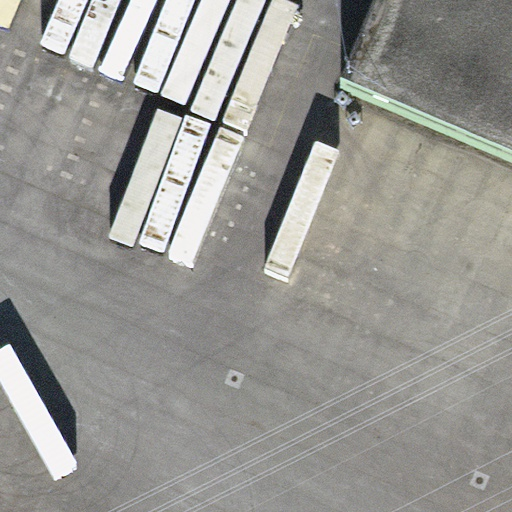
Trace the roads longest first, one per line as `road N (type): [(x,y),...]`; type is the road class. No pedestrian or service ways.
road 1 (unknown): [(0,38),(273,153)]
road 2 (unknown): [(511,246),(273,153)]
road 3 (unknown): [(273,153),(329,0)]
